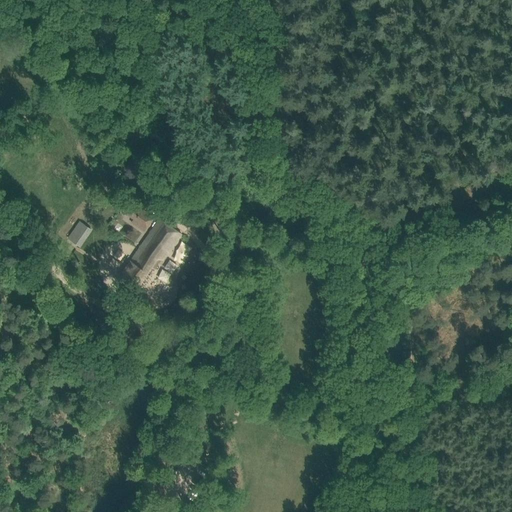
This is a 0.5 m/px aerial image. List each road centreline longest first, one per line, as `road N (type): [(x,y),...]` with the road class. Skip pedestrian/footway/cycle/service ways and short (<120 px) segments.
road 1 (track): [(144,511),(202,343),(209,243)]
road 2 (track): [(378,227),(511,166)]
